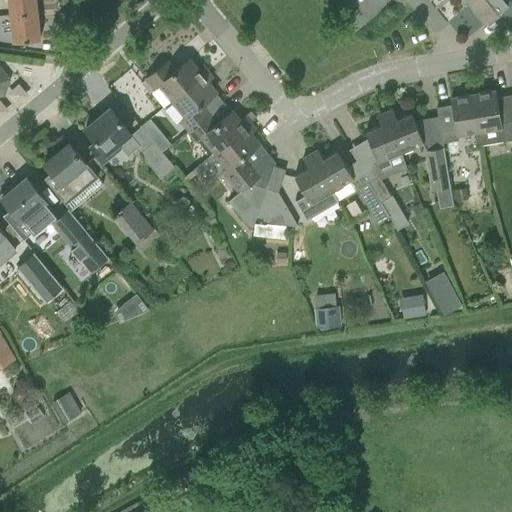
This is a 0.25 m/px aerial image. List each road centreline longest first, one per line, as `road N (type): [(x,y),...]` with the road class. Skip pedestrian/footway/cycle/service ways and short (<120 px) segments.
road 1 (residential): [(465,61),(361,83),(296,116),(196,0)]
road 2 (residential): [(71,78),(166,0)]
